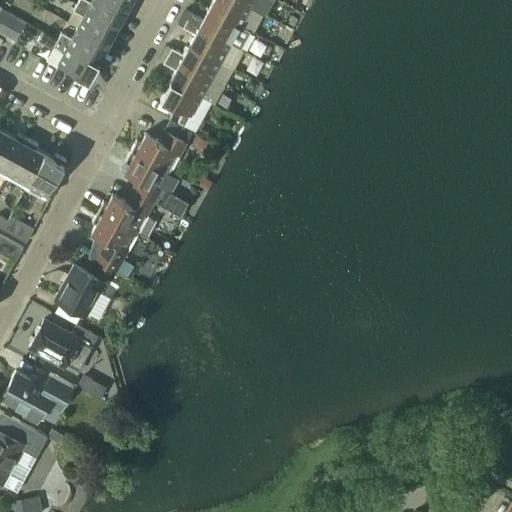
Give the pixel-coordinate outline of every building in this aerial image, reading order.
[(118,26),(128,7),(114,0),(92,0),(91,2),(88,0),(78,0),(77,3),(118,26)] [(213,0),(209,7),(240,24),(249,6),(238,0),(213,0)] [(108,43),(118,26),(77,3),(73,10),(84,16),(78,26),(108,43)] [(250,30),(240,24),(209,7),(203,18),(186,8),(182,16),(240,48),(250,30)] [(0,31),(4,33),(13,16),(1,10),(0,11),(0,31)] [(195,33),(189,43),(220,60),(233,67),(243,49),(240,48),(182,16),(178,22),(183,25),(183,26),(195,33)] [(98,61),(108,43),(78,26),(72,37),(61,32),(57,39),(98,61)] [(88,80),(98,61),(57,39),(42,31),(38,39),(52,48),(53,46),(64,51),(58,63),(88,80)] [(210,78),(220,60),(189,43),(184,53),(172,47),(167,54),(210,78)] [(175,69),(170,79),(201,96),(210,78),(167,54),(163,62),(175,69)] [(185,125),(201,96),(170,79),(160,97),(183,110),(178,121),(185,125)] [(136,139),(131,149),(170,171),(192,131),(170,119),(159,139),(146,132),(141,141),(136,139)] [(0,144),(0,173),(6,177),(28,138),(17,132),(15,136),(7,132),(0,144)] [(38,143),(28,138),(6,177),(25,187),(44,152),(36,147),(38,143)] [(154,201),(170,171),(131,149),(125,160),(129,162),(124,171),(135,177),(129,188),(154,201)] [(53,157),(44,152),(25,187),(45,198),(66,159),(55,153),(53,157)] [(204,177),(199,185),(207,190),(212,181),(204,177)] [(103,200),(97,210),(137,231),(154,201),(129,188),(123,199),(112,193),(107,202),(103,200)] [(96,223),(91,232),(104,239),(99,249),(93,259),(99,262),(110,268),(116,271),(121,262),(126,251),(137,231),(97,210),(92,220),(96,223)] [(26,241),(34,227),(10,214),(8,219),(3,228),(26,241)] [(0,251),(16,260),(24,247),(0,233),(0,251)] [(99,262),(93,273),(74,263),(67,275),(71,277),(59,300),(85,313),(110,268),(99,262)] [(76,323),(70,333),(43,319),(29,345),(77,371),(97,334),(76,323)] [(24,414),(36,421),(47,400),(60,407),(73,385),(51,372),(44,385),(16,370),(1,396),(26,410),(24,414)] [(79,382),(92,390),(98,381),(85,373),(79,382)] [(0,486),(2,482),(17,490),(36,456),(47,435),(12,416),(4,430),(0,427),(0,486)] [(14,499),(17,511),(38,511),(43,511),(40,493),(14,499)]
